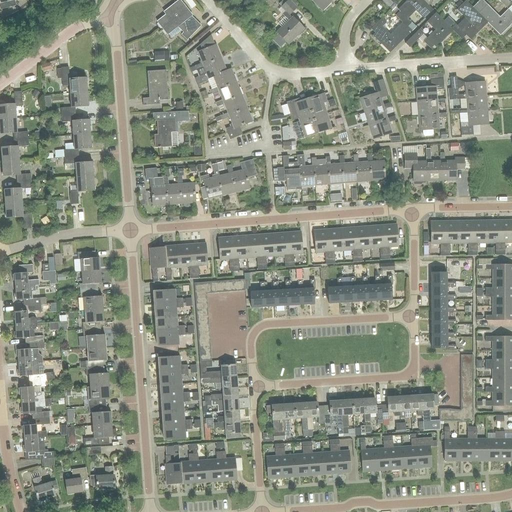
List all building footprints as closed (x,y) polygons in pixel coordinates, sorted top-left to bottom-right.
[(0,0),(0,9),(16,6),(14,0),(11,0),(10,0),(0,0)] [(168,35),(177,28),(183,33),(181,34),(186,40),(200,26),(191,16),(192,16),(180,0),(179,0),(168,9),(170,12),(157,22),(168,35)] [(288,44),(304,28),(292,17),(292,18),(290,15),(298,7),(290,0),(288,0),(281,8),(285,12),(282,15),(289,21),(277,33),(278,35),(272,40),(281,49),(287,43),(288,44)] [(312,0),(322,10),(332,0),(312,0)] [(424,19),(432,10),(422,0),(406,0),(397,10),(400,12),(396,16),(402,23),(407,27),(412,22),(408,18),(415,10),(424,19)] [(422,0),(432,10),(428,6),(433,1),(431,0),(447,0),(422,0)] [(470,39),(487,22),(478,13),(473,7),(465,0),(456,9),(465,17),(457,25),(455,23),(451,28),(450,28),(452,31),(461,39),(465,34),(470,39)] [(487,22),(500,35),(511,23),(511,13),(507,9),(499,17),(482,0),(479,0),(473,7),(478,13),(487,22)] [(435,47),(452,31),(450,28),(451,28),(435,13),(426,22),(434,30),(423,41),(430,49),(433,46),(435,47)] [(412,31),(407,27),(402,23),(390,35),(381,27),(386,23),(381,18),(370,29),(374,33),(372,35),(389,53),(412,31)] [(405,44),(409,48),(423,34),(418,30),(405,44)] [(196,70),(204,67),(203,65),(222,58),(218,50),(217,51),(215,46),(216,45),(215,45),(211,35),(199,45),(202,51),(197,52),(201,61),(199,62),(200,64),(194,66),(196,70)] [(168,51),(154,52),(155,61),(169,60),(168,51)] [(213,76),(227,70),(222,58),(203,65),(204,67),(196,70),(199,76),(194,78),(197,85),(202,83),(210,80),(209,78),(213,76)] [(70,86),(70,93),(87,92),(86,78),(69,79),(68,67),(61,68),(63,86),(70,86)] [(231,69),(227,70),(213,76),(217,87),(210,90),(212,94),(219,91),(218,89),(236,82),(231,69)] [(160,101),(169,100),(166,70),(148,71),(149,97),(143,98),(144,106),(160,104),(160,101)] [(437,100),(436,90),(444,90),(443,79),(437,80),(430,80),(431,86),(416,87),(417,102),(437,100)] [(383,105),(382,104),(381,98),(388,96),(382,80),(371,83),(374,93),(359,98),(364,112),(383,106),(383,105)] [(459,98),(466,98),(486,96),(485,81),(465,83),(466,94),(459,94),(459,98)] [(223,102),(242,95),(236,82),(218,89),(219,91),(222,100),(215,102),(217,106),(224,103),(223,102)] [(0,105),(0,119),(16,118),(15,107),(22,106),(21,92),(14,92),(15,104),(0,105)] [(88,106),(87,92),(70,93),(71,107),(61,108),(61,115),(75,114),(75,107),(88,106)] [(326,112),(323,104),(327,102),(324,94),(307,99),(312,116),(326,112)] [(247,108),(242,95),(223,102),(224,103),(228,112),(220,115),(222,120),(229,117),(229,115),(247,108)] [(487,110),(486,96),(466,98),(467,108),(459,108),(459,113),(467,112),(487,110)] [(299,99),(286,103),(291,120),(305,116),(306,118),(312,116),(307,99),(300,101),(299,99)] [(417,102),(418,115),(438,114),(437,104),(445,104),(445,99),(437,100),(417,102)] [(387,118),(384,110),(391,107),(390,103),(383,105),(383,106),(364,112),(368,125),(387,119),(387,118)] [(252,121),(247,108),(229,115),(229,117),(232,124),(229,125),(230,126),(225,128),(230,139),(242,134),(239,126),(252,121)] [(488,124),(487,110),(467,112),(468,122),(460,122),(461,136),(473,135),(472,126),(488,124)] [(165,113),(152,114),(153,122),(157,122),(158,138),(155,139),(155,148),(172,147),(171,132),(175,132),(178,132),(177,121),(189,121),(188,111),(165,112),(165,113)] [(331,129),(326,112),(312,116),(317,133),(331,129)] [(438,114),(418,115),(419,130),(422,130),(423,135),(425,137),(431,136),(433,134),(432,129),(439,129),(438,118),(446,118),(446,113),(438,114)] [(76,121),(75,114),(61,115),(62,122),(72,121),(73,135),(90,134),(89,120),(76,121)] [(281,123),(280,116),(270,117),(271,125),(281,123)] [(307,120),(293,124),(298,139),(317,133),(312,116),(306,118),(307,120)] [(387,119),(368,125),(372,139),(391,133),(388,123),(396,121),(394,116),(387,118),(387,119)] [(0,133),(13,133),(14,140),(28,139),(27,132),(17,133),(16,118),(0,119),(0,133)] [(91,148),(90,134),(73,135),(74,149),(63,150),(64,157),(78,156),(78,149),(91,148)] [(1,148),(2,162),(19,161),(18,147),(28,147),(28,139),(14,140),(14,147),(1,148)] [(291,150),(291,142),(283,142),(283,150),(291,150)] [(427,181),(441,181),(440,160),(430,161),(430,149),(426,149),(426,161),(427,161),(427,181)] [(422,183),(422,181),(427,181),(427,161),(426,161),(416,161),(416,153),(404,153),(404,169),(413,169),(413,181),(414,181),(414,184),(420,184),(422,183)] [(440,160),(441,181),(456,180),(456,170),(464,170),(464,157),(454,158),(455,160),(444,160),(444,153),(440,153),(440,160)] [(369,162),(371,181),(385,180),(383,161),(372,161),(371,154),(367,154),(367,162),(369,162)] [(301,186),(315,185),(314,166),(311,166),(304,166),(303,155),(297,156),(297,162),(297,167),(299,167),(301,186)] [(355,163),(357,182),(371,181),(369,162),(367,162),(358,162),(358,155),(353,155),(353,163),(355,163)] [(79,163),(78,156),(64,157),(64,164),(75,163),(76,177),(93,176),(92,162),(79,163)] [(278,181),(286,180),(287,190),(295,190),(295,187),(301,186),(299,167),(297,167),(297,162),(288,163),(288,156),(283,157),(283,168),(277,169),(278,181)] [(343,183),(357,182),(355,163),(353,163),(344,164),(343,156),(339,156),(339,164),(341,164),(343,183)] [(328,165),(329,184),(343,183),(341,164),(339,164),(330,165),(329,157),(325,157),(325,165),(328,165)] [(315,185),(329,184),(328,165),(325,165),(316,166),(315,158),(310,158),(311,166),(314,166),(315,185)] [(231,173),(236,192),(250,189),(247,178),(257,175),(253,159),(240,162),(242,170),(233,173),(231,173)] [(16,175),(17,182),(31,181),(30,174),(20,175),(19,161),(2,162),(3,176),(16,175)] [(222,195),(236,192),(231,173),(233,173),(231,165),(226,166),(228,174),(219,176),(217,176),(222,195)] [(156,168),(144,169),(145,179),(149,179),(150,187),(151,187),(153,206),(167,205),(165,185),(163,185),(163,177),(157,178),(156,168)] [(219,176),(217,169),(213,170),(214,175),(211,176),(212,178),(209,179),(208,175),(200,177),(201,181),(204,181),(208,199),(222,195),(217,176),(219,176)] [(94,190),(93,176),(76,177),(77,190),(70,190),(71,204),(78,204),(77,192),(94,190)] [(179,184),(181,204),(195,202),(194,183),(182,184),(181,176),(177,176),(178,184),(179,184)] [(167,205),(181,204),(179,184),(178,184),(168,185),(167,177),(163,177),(163,185),(165,185),(167,205)] [(31,189),(31,181),(17,182),(17,189),(4,190),(5,204),(22,203),(21,189),(31,189)] [(22,215),(22,203),(5,204),(6,219),(23,217),(23,229),(31,229),(30,214),(22,215)] [(511,220),(500,221),(500,255),(505,255),(504,242),(511,241),(511,220)] [(472,221),(458,222),(458,242),(467,242),(468,255),(472,255),(472,221)] [(486,221),(472,221),(472,255),(477,255),(477,242),(486,242),(486,221)] [(500,221),(486,221),(486,242),(495,242),(495,255),(500,255),(500,221)] [(444,255),(444,222),(430,222),(430,243),(440,242),(440,255),(444,255)] [(458,222),(444,222),(444,255),(449,255),(449,242),(458,242),(458,222)] [(397,225),(383,226),(385,260),(390,260),(390,259),(389,248),(398,247),(397,225)] [(383,226),(369,227),(370,249),(379,249),(380,260),(385,260),(383,226)] [(369,227),(355,228),(357,262),(362,262),(361,250),(370,249),(369,227)] [(355,228),(341,229),(343,251),(352,251),(353,262),(357,262),(355,228)] [(341,229),(327,230),(330,264),(335,264),(334,252),(343,251),(341,229)] [(315,251),(324,251),(325,265),(330,264),(327,230),(313,231),(315,251)] [(287,233),(290,267),(294,267),(293,255),(303,255),(301,232),(287,233)] [(287,233),(273,234),(275,257),(284,256),(285,268),(290,267),(287,233)] [(259,235),(262,269),(267,269),(266,257),(275,257),(273,234),(259,235)] [(259,235),(245,236),(247,259),(256,258),(257,270),(262,269),(259,235)] [(232,237),(234,272),(239,271),(238,259),(247,259),(245,236),(232,237)] [(234,272),(232,237),(218,238),(219,261),(229,260),(230,272),(234,272)] [(206,244),(192,245),(194,274),(199,273),(198,267),(208,266),(206,244)] [(192,245),(178,246),(180,268),(189,267),(190,274),(194,274),(192,245)] [(178,246),(164,247),(166,267),(166,276),(171,275),(171,269),(180,268),(178,246)] [(157,268),(166,267),(164,247),(150,248),(153,277),(157,277),(157,268)] [(81,271),(100,270),(99,257),(95,258),(95,251),(77,253),(78,260),(81,259),(81,271)] [(54,255),(54,266),(62,266),(61,254),(54,255)] [(493,278),(511,278),(511,264),(485,264),(485,269),(493,269),(493,278)] [(19,274),(12,275),(13,281),(15,281),(15,287),(35,286),(39,286),(38,280),(27,281),(27,274),(33,273),(32,265),(18,266),(19,274)] [(322,267),(323,279),(331,279),(330,266),(322,267)] [(80,291),(98,290),(97,283),(101,283),(100,270),(81,271),(82,284),(79,284),(80,291)] [(55,274),(55,271),(42,272),(43,282),(49,281),(50,285),(56,284),(55,274)] [(431,272),(431,284),(447,284),(447,286),(456,286),(456,282),(447,282),(447,272),(431,272)] [(378,285),(379,300),(392,299),(391,285),(393,285),(392,275),(387,275),(388,284),(380,285),(378,285)] [(366,285),(367,301),(379,300),(378,285),(380,285),(379,276),(375,276),(375,285),(367,285),(366,285)] [(340,287),(341,302),(354,301),(353,286),(355,286),(354,277),(350,277),(350,286),(342,287),(340,287)] [(353,286),(354,301),(367,301),(366,285),(367,285),(367,277),(362,277),(363,286),(355,286),(353,286)] [(328,303),(341,302),(340,287),(342,287),(341,278),(337,278),(338,287),(327,287),(328,303)] [(485,292),(511,292),(511,278),(493,278),(493,287),(485,287),(485,292)] [(315,289),(315,280),(310,280),(311,288),(302,289),(301,289),(302,304),(314,304),(314,289),(315,289)] [(275,290),(276,306),(289,305),(288,289),(290,289),(289,281),(285,281),(285,290),(277,290),(275,290)] [(302,289),(302,281),(297,281),(298,289),(290,289),(288,289),(289,305),(302,304),(301,289),(302,289)] [(194,283),(207,294),(212,294),(211,282),(194,283)] [(277,290),(277,282),(272,282),(273,290),(265,291),(262,291),(263,307),(276,306),(275,290),(277,290)] [(207,294),(194,283),(195,300),(207,299),(207,294)] [(264,283),(260,283),(260,291),(250,292),(251,307),(263,307),(262,291),(265,291),(264,283)] [(447,284),(431,284),(431,297),(447,297),(447,299),(456,299),(456,294),(447,294),(447,286),(447,284)] [(28,305),(40,304),(40,298),(32,299),(31,291),(35,291),(35,286),(15,287),(16,293),(14,293),(15,300),(23,299),(24,305),(28,305)] [(154,304),(183,302),(183,298),(175,298),(174,289),(153,290),(154,304)] [(80,291),(80,298),(78,298),(79,310),(84,310),(103,309),(102,296),(98,296),(98,290),(80,291)] [(493,306),(511,306),(511,292),(485,292),(485,297),(493,297),(493,306)] [(447,297),(431,297),(432,310),(447,310),(447,311),(456,311),(456,307),(447,307),(447,299),(447,297)] [(155,318),(176,317),(175,308),(183,307),(183,302),(154,304),(155,318)] [(511,320),(511,306),(493,306),(493,315),(485,315),(485,320),(511,320)] [(84,310),(85,323),(82,323),(83,329),(100,328),(100,322),(104,322),(103,309),(84,310)] [(447,310),(432,310),(432,323),(447,322),(447,324),(456,324),(456,319),(447,319),(447,311),(447,310)] [(31,318),(30,319),(28,319),(27,311),(13,312),(13,319),(15,319),(15,325),(37,323),(37,320),(35,318),(33,318),(31,318)] [(156,332),(185,330),(185,325),(177,326),(176,317),(155,318),(156,332)] [(447,322),(432,323),(432,335),(448,335),(448,336),(456,336),(456,332),(448,332),(447,324),(447,322)] [(15,338),(25,337),(26,343),(43,342),(43,336),(37,336),(34,336),(34,330),(37,326),(37,323),(15,325),(16,332),(14,332),(15,338)] [(87,348),(106,347),(105,334),(101,335),(100,328),(83,329),(83,337),(86,336),(87,348)] [(185,330),(156,332),(157,346),(178,344),(177,335),(185,335),(185,330)] [(448,335),(432,335),(432,348),(447,348),(447,349),(456,349),(456,344),(448,344),(448,336),(448,335)] [(493,350),(511,350),(511,336),(485,336),(485,341),(493,341),(493,350)] [(26,343),(26,349),(16,350),(16,356),(18,356),(18,363),(42,361),(42,357),(38,354),(38,349),(44,348),(43,342),(26,343)] [(86,368),(103,367),(103,360),(106,360),(106,347),(87,348),(88,361),(85,361),(86,368)] [(511,363),(511,350),(493,350),(493,359),(485,359),(485,364),(511,363)] [(158,357),(159,371),(188,369),(187,365),(179,365),(179,356),(158,357)] [(29,381),(46,380),(46,374),(43,374),(42,361),(18,363),(19,370),(17,370),(18,376),(29,375),(29,381)] [(511,377),(511,363),(485,364),(485,369),(493,369),(493,378),(511,377)] [(205,374),(202,374),(202,378),(236,376),(236,364),(221,365),(222,371),(205,372),(205,374)] [(90,387),(108,386),(107,373),(104,373),(103,367),(86,368),(86,375),(89,375),(90,387)] [(188,374),(188,369),(159,371),(160,385),(181,383),(180,375),(188,374)] [(236,376),(202,378),(203,384),(223,383),(223,388),(237,387),(236,376)] [(511,391),(511,377),(493,378),(493,387),(485,387),(485,392),(493,392),(511,391)] [(22,401),(44,399),(44,393),(41,393),(40,387),(47,386),(46,380),(29,381),(30,388),(19,389),(19,394),(21,394),(22,401)] [(181,393),(181,383),(160,385),(161,399),(190,396),(189,392),(181,393)] [(90,387),(87,388),(88,406),(106,405),(106,399),(109,399),(108,386),(90,387)] [(223,388),(223,394),(211,395),(211,396),(204,397),(204,401),(238,398),(237,387),(223,388)] [(511,405),(511,391),(493,392),(492,400),(484,400),(484,406),(511,405)] [(427,416),(427,409),(434,408),(433,394),(421,395),(423,416),(427,416)] [(410,395),(399,396),(401,418),(406,418),(405,410),(411,410),(410,395)] [(411,410),(417,409),(417,416),(423,416),(421,395),(410,395),(411,410)] [(190,401),(190,396),(161,399),(162,412),(183,411),(182,402),(190,401)] [(388,411),(394,411),(394,417),(400,417),(399,396),(388,397),(388,405),(382,406),(383,419),(389,419),(388,411)] [(238,398),(204,401),(204,402),(205,406),(212,406),(217,405),(217,406),(218,411),(224,411),(239,410),(238,398)] [(370,422),(370,413),(376,412),(376,420),(383,419),(382,406),(376,406),(375,398),(364,399),(365,413),(364,413),(365,422),(370,422)] [(44,399),(22,401),(22,408),(20,408),(21,414),(32,413),(32,419),(50,418),(49,412),(36,413),(35,408),(50,407),(50,400),(44,400),(44,399)] [(352,399),(341,400),(343,428),(348,427),(347,414),(353,414),(352,399)] [(352,399),(353,414),(364,413),(365,413),(364,399),(352,399)] [(330,406),(324,406),(325,424),(336,423),(337,428),(338,428),(338,435),(344,434),(343,428),(341,400),(330,401),(330,406)] [(317,402),(306,403),(308,430),(308,437),(312,436),(312,430),(313,430),(312,417),(318,417),(318,424),(325,424),(324,406),(318,407),(317,402)] [(306,403),(295,404),(296,418),(301,418),(302,431),(302,437),(308,437),(308,430),(306,403)] [(290,419),(296,418),(295,404),(283,405),(285,431),(290,431),(290,419)] [(107,411),(106,405),(88,406),(89,414),(92,413),(93,425),(111,424),(110,411),(107,411)] [(283,405),(272,405),(273,420),(278,419),(279,433),(273,433),(273,441),(285,440),(285,433),(285,431),(283,405)] [(460,410),(472,421),(472,405),(460,405),(460,410)] [(224,411),(225,417),(217,417),(218,422),(239,421),(239,410),(224,411)] [(472,421),(460,410),(455,410),(455,421),(472,421)] [(183,420),(183,411),(162,412),(163,426),(192,424),(191,419),(183,420)] [(25,439),(43,438),(47,438),(46,432),(37,432),(36,426),(50,424),(50,418),(32,419),(33,425),(22,426),(22,433),(24,433),(25,439)] [(212,423),(207,423),(207,429),(209,429),(218,428),(218,429),(226,428),(226,433),(226,439),(236,439),(235,433),(240,432),(239,421),(218,422),(218,423),(213,423),(212,423)] [(398,422),(398,431),(408,431),(408,422),(398,422)] [(94,438),(88,438),(83,439),(84,446),(109,444),(108,437),(112,437),(111,424),(93,425),(94,438)] [(192,429),(192,424),(163,426),(164,440),(185,439),(184,429),(192,429)] [(71,435),(71,438),(77,439),(77,427),(63,426),(63,435),(71,435)] [(486,439),(486,460),(500,460),(500,431),(495,431),(495,439),(486,439)] [(500,431),(500,460),(511,460),(511,439),(505,439),(505,431),(500,431)] [(444,460),(458,460),(458,439),(449,439),(449,432),(444,432),(444,460)] [(458,439),(458,460),(472,460),(472,432),(467,432),(467,439),(458,439)] [(472,432),(472,460),(486,460),(486,439),(477,439),(477,432),(472,432)] [(416,439),(418,467),(432,466),(430,447),(433,446),(433,442),(432,437),(416,438),(416,439)] [(23,452),(34,451),(35,459),(42,459),(53,458),(53,452),(48,452),(47,450),(44,450),(43,438),(25,439),(25,446),(23,446),(23,452)] [(402,447),(404,468),(418,467),(416,439),(411,439),(411,447),(402,447)] [(388,441),(390,469),(404,468),(402,447),(393,448),(393,440),(388,441)] [(375,450),(376,470),(390,469),(388,441),(383,441),(384,449),(375,450)] [(362,471),(376,470),(375,450),(366,450),(365,443),(360,443),(362,471)] [(335,445),(337,473),(350,472),(349,451),(340,452),(339,444),(335,445)] [(321,453),(323,474),(337,473),(335,445),(330,445),(330,453),(321,453)] [(307,447),(309,475),(323,474),(321,453),(312,454),(312,446),(307,447)] [(101,454),(100,447),(86,448),(86,455),(101,454)] [(294,455),(295,476),(309,475),(307,447),(302,447),(303,455),(294,455)] [(281,477),(279,449),(275,449),(275,457),(266,458),(267,478),(281,477)] [(279,449),(281,477),(295,476),(294,455),(285,456),(284,449),(279,449)] [(216,458),(207,459),(209,481),(223,480),(221,452),(215,453),(216,458)] [(225,452),(221,452),(223,480),(237,479),(235,458),(225,459),(225,452)] [(179,461),(181,483),(195,482),(193,454),(188,454),(189,460),(179,461)] [(209,481),(207,459),(198,460),(197,454),(193,454),(195,482),(209,481)] [(167,484),(181,483),(179,461),(171,462),(170,456),(165,456),(167,484)] [(42,459),(42,467),(54,466),(53,458),(42,459)] [(91,486),(97,488),(97,490),(115,488),(114,475),(113,475),(112,466),(105,466),(105,475),(90,476),(91,486)] [(80,479),(87,478),(85,468),(71,470),(72,479),(64,480),(67,494),(82,491),(80,479)] [(55,481),(42,485),(40,477),(32,479),(35,488),(34,488),(39,504),(48,501),(47,498),(55,495),(53,490),(57,489),(55,481)]
